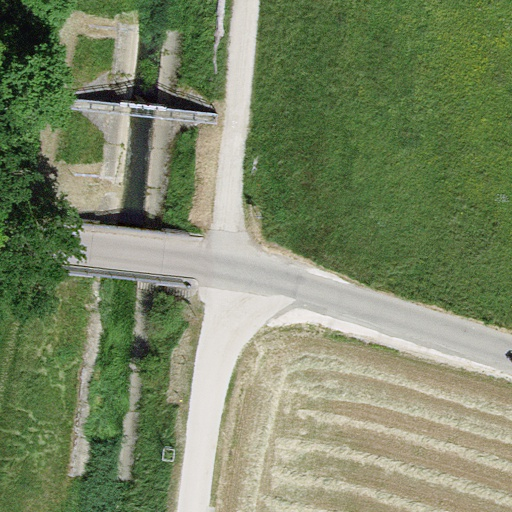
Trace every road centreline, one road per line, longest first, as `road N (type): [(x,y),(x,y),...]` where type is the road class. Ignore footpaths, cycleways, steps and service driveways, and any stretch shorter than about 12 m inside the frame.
road 1 (unclassified): [(0,233),(199,257),(511,352)]
road 2 (track): [(198,511),(247,0)]
